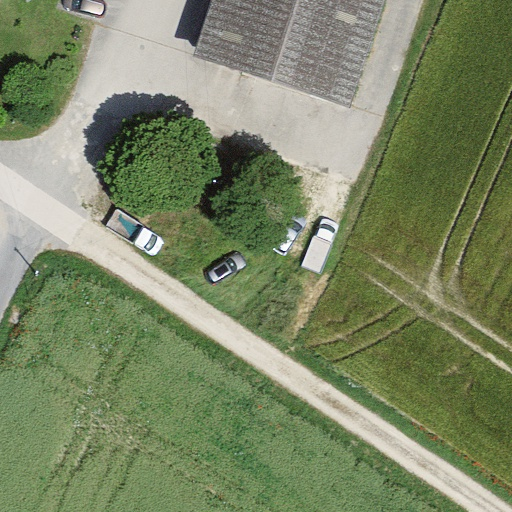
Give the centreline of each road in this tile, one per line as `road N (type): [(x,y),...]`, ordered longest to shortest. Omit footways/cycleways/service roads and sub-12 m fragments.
road 1 (track): [(34,200),(484,511)]
road 2 (unknown): [(34,200),(127,61),(149,0)]
